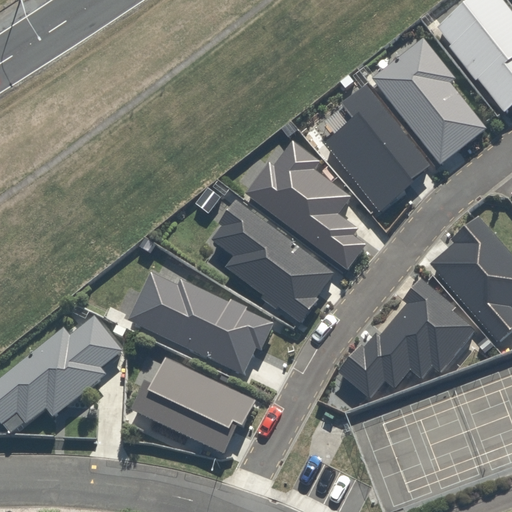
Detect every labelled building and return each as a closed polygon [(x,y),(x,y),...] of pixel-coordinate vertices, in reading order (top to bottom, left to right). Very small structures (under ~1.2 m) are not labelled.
[(511,112),(511,13),(501,0),(479,0),(439,32),(452,49),(450,51),(477,85),(480,84),(506,117),(511,112)] [(424,43),(374,83),(442,170),(488,134),(452,88),(457,84),(424,43)] [(328,148),(382,216),(416,189),(413,185),(431,170),(368,90),(343,110),(356,126),(328,148)] [(271,166),(247,198),(349,274),(368,249),(355,239),(360,233),(340,219),(354,201),(316,174),(322,166),(295,146),(276,170),(271,166)] [(222,201),(209,191),(197,207),(210,217),(222,201)] [(318,301),(336,277),(239,205),(236,209),(231,206),(226,213),(229,216),(220,228),(224,231),(214,245),(236,261),(227,272),(265,300),(263,302),(277,314),(280,310),(302,327),(321,303),(318,301)] [(456,249),(433,268),(500,346),(511,336),(511,257),(480,222),(453,244),(456,249)] [(152,277),(130,324),(245,379),(258,352),(262,354),(275,328),(248,315),(249,312),(233,304),(231,307),(183,283),(180,289),(152,277)] [(458,312),(422,283),(404,305),(408,308),(382,341),(378,337),(366,352),(363,350),(340,376),(371,402),(386,384),(397,393),(412,374),(423,383),(434,370),(442,377),(477,334),(454,315),(458,312)] [(0,384),(0,424),(4,429),(6,427),(13,436),(27,426),(29,428),(48,413),(55,421),(109,378),(103,372),(124,354),(97,319),(71,339),(66,331),(0,384)] [(133,415),(226,459),(240,429),(245,432),(257,404),(167,362),(154,389),(147,385),(133,415)]
